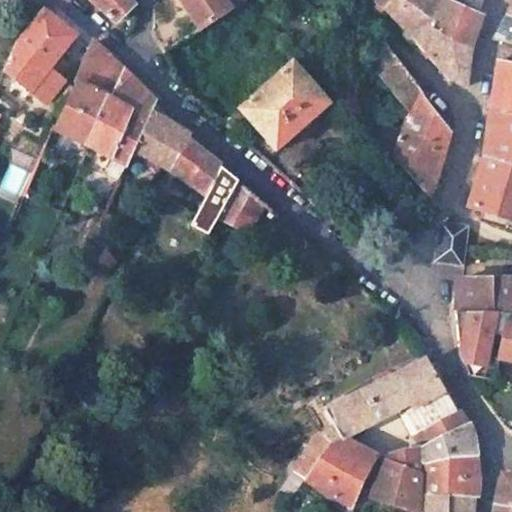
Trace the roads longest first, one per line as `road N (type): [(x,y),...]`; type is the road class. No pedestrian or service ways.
road 1 (residential): [(141,71),(424,321)]
road 2 (residential): [(424,321),(425,238),(501,0)]
road 3 (residential): [(424,321),(491,450)]
